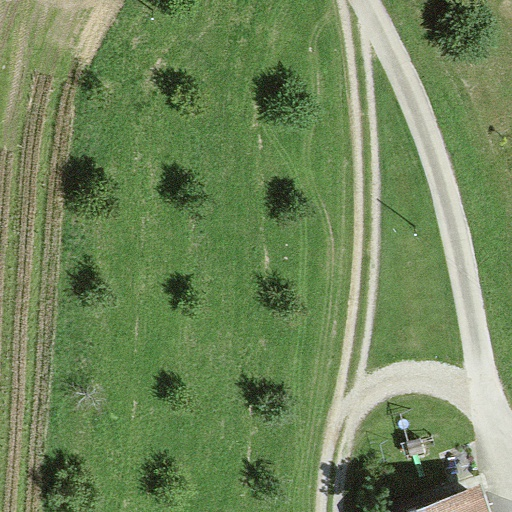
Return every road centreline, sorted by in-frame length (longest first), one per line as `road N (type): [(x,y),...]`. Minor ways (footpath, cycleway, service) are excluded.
road 1 (unclassified): [(361,0),(418,109),(451,217),(492,408)]
road 2 (track): [(346,420),(365,263),(367,139),(356,0)]
road 3 (track): [(492,408),(441,380),(383,385),(346,420),(333,457),(329,511)]
